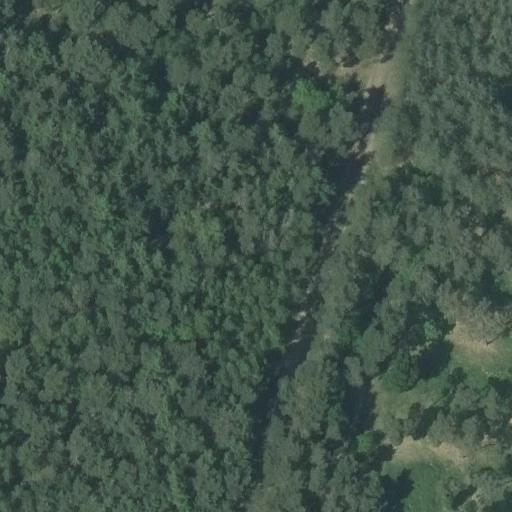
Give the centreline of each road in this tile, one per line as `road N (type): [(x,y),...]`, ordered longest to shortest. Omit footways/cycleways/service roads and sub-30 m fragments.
road 1 (track): [(243,511),(341,195)]
road 2 (track): [(341,195),(397,0)]
